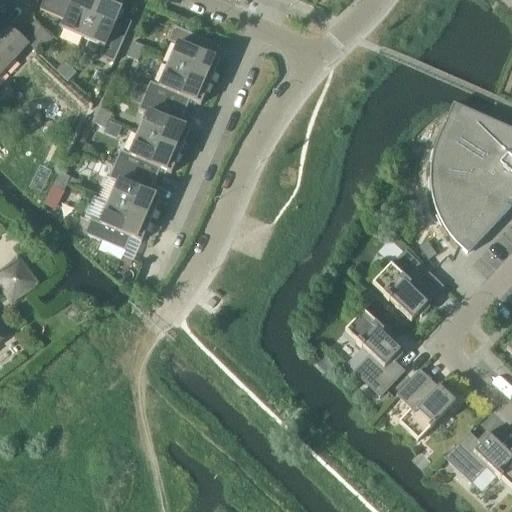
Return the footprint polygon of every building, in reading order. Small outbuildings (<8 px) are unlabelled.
[(44,0),(39,13),(63,23),(60,30),(82,40),(98,0),(44,0)] [(105,0),(98,0),(82,40),(103,49),(99,58),(113,64),(130,24),(117,18),(122,7),(105,0)] [(34,22),(19,38),(0,20),(0,74),(26,46),(36,55),(51,38),(34,22)] [(167,67),(209,85),(218,63),(207,59),(213,45),(173,28),(166,42),(176,46),(167,67)] [(132,43),(129,50),(140,55),(143,48),(132,43)] [(140,55),(129,50),(125,58),(137,63),(140,55)] [(209,85),(167,67),(158,88),(149,84),(143,97),(183,115),(188,102),(199,107),(209,85)] [(183,115),(143,97),(137,111),(146,115),(137,136),(179,154),(189,132),(177,127),(183,115)] [(430,165),(428,184),(431,203),(437,220),(447,237),(454,246),(457,248),(466,256),(476,245),(509,211),(507,209),(511,204),(511,133),(511,131),(488,121),(487,123),(486,122),(482,120),(452,107),(451,108),(450,112),(448,114),(434,147),(430,165)] [(97,118),(108,123),(111,116),(100,111),(97,118)] [(108,123),(97,118),(94,125),(105,129),(108,123)] [(179,154),(137,136),(128,156),(119,152),(113,166),(153,183),(159,171),(170,176),(179,154)] [(153,183),(113,166),(107,180),(116,184),(107,204),(149,222),(159,201),(148,196),(153,183)] [(55,181),(65,186),(69,179),(58,174),(55,181)] [(65,186),(55,181),(51,188),(62,193),(65,186)] [(149,222),(107,204),(98,225),(89,221),(83,236),(123,253),(129,240),(140,244),(149,222)] [(435,256),(426,243),(417,249),(427,262),(435,256)] [(17,259),(12,262),(0,271),(0,292),(10,306),(38,286),(17,259)] [(439,286),(414,263),(413,264),(416,267),(406,278),(391,264),(371,286),(383,297),(382,298),(387,303),(410,323),(417,316),(420,319),(428,310),(425,307),(421,303),(437,286),(438,287),(439,286)] [(211,299),(206,305),(211,310),(216,303),(211,299)] [(382,333),(362,314),(343,333),(355,344),(355,345),(360,350),(361,349),(369,357),(353,374),(378,398),(377,398),(378,399),(403,373),(402,372),(401,373),(393,365),(401,357),(398,354),(379,336),(382,333)] [(446,398),(449,394),(440,386),(437,389),(432,394),(415,379),(416,378),(415,377),(393,400),(394,401),(397,398),(411,411),(397,426),(416,444),(427,432),(428,433),(433,427),(432,427),(453,405),(446,398)] [(511,492),(511,490),(511,456),(509,454),(507,457),(487,438),(487,439),(484,436),(476,444),(468,436),(469,435),(468,434),(443,461),(444,462),(445,461),(470,485),(486,468),(494,476),(493,476),(498,481),(499,481),(511,492)]
